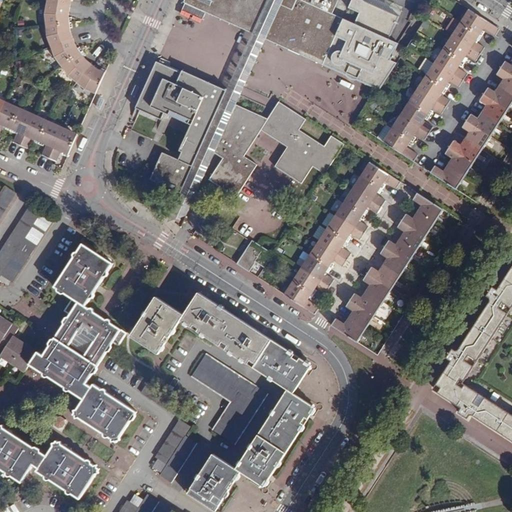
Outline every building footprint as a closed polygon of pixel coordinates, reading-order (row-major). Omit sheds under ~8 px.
[(240,96),(267,40),(283,0),(267,0),(256,27),(253,34),(226,89),(225,89),(179,194),(167,222),(188,212),(215,151),(237,101),(239,96),(240,96)] [(267,0),(184,0),(184,2),(206,12),(207,9),(249,27),(250,25),(256,27),(267,0)] [(283,0),(269,34),(276,37),(275,39),(291,47),(289,50),(323,65),(343,18),(333,14),(339,0),(283,0)] [(354,23),(343,18),(323,65),(334,71),(336,68),(347,73),(346,76),(358,81),(359,78),(370,83),(368,86),(379,91),(407,48),(389,40),(400,15),(365,0),(351,0),(348,7),(359,12),(354,23)] [(378,0),(377,5),(400,14),(402,9),(380,0),(378,0)] [(45,13),(46,25),(72,22),(71,17),(69,17),(69,13),(70,5),(47,1),(45,13)] [(203,20),(206,12),(185,3),(182,10),(203,20)] [(359,12),(348,7),(343,18),(354,23),(359,12)] [(253,34),(256,27),(250,25),(249,27),(207,9),(206,12),(253,34)] [(463,24),(482,36),(485,32),(484,30),(485,29),(495,36),(499,30),(469,10),(465,17),(467,19),(463,24)] [(48,35),(52,45),(73,38),(70,31),(71,28),(73,28),(72,22),(46,25),(48,35)] [(479,41),(482,36),(463,24),(459,31),(457,30),(453,36),(481,54),(484,48),(476,43),(477,40),(479,41)] [(276,37),(269,34),(267,40),(289,50),(291,47),(275,39),(276,37)] [(481,54),(453,36),(448,43),(450,45),(446,51),(465,63),(468,58),(467,57),(468,55),(477,60),(481,54)] [(57,56),(62,65),(83,49),(80,45),(77,47),(75,44),(73,38),(52,45),(57,56)] [(69,74),(77,81),(91,63),(86,59),(85,57),(87,54),(83,49),(62,65),(69,74)] [(440,57),(435,63),(463,81),(467,75),(458,69),(460,67),(461,68),(465,63),(446,51),(442,58),(440,57)] [(426,73),(432,61),(425,58),(419,69),(426,73)] [(511,65),(506,62),(502,68),(511,74),(511,65)] [(91,63),(77,81),(85,88),(97,93),(107,71),(101,67),(100,69),(97,68),(91,63)] [(182,73),(156,63),(136,110),(159,120),(163,113),(190,125),(178,151),(181,152),(178,160),(160,152),(148,180),(179,194),(225,89),(183,70),(182,73)] [(459,87),(463,81),(435,63),(431,69),(433,71),(429,77),(447,89),(450,85),(449,84),(450,82),(459,87)] [(511,74),(502,68),(498,75),(505,79),(500,86),(511,93),(511,74)] [(447,89),(429,77),(424,84),(422,83),(418,89),(446,107),(450,101),(442,95),(443,94),(444,95),(447,89)] [(511,93),(500,86),(496,93),(489,89),(485,95),(509,111),(511,108),(510,107),(511,103),(511,93)] [(446,107),(418,89),(414,96),(416,97),(412,104),(430,116),(434,111),(432,110),(434,108),(442,113),(446,107)] [(488,106),(483,113),(501,124),(503,121),(502,120),(506,113),(508,113),(509,111),(485,95),(481,101),(488,106)] [(6,101),(0,114),(0,134),(5,125),(7,126),(6,128),(10,130),(20,110),(12,107),(13,104),(6,101)] [(306,118),(279,101),(269,116),(237,101),(215,151),(223,157),(209,178),(236,196),(256,166),(243,157),(260,131),(286,148),(274,168),(300,185),(312,167),(324,175),(344,144),(331,135),(324,146),(300,129),(306,118)] [(402,115),(429,133),(433,127),(424,122),(426,120),(427,120),(430,116),(412,104),(408,110),(406,108),(402,115)] [(13,141),(20,145),(35,114),(27,110),(26,113),(20,110),(10,130),(15,132),(16,130),(18,131),(13,141)] [(472,115),(468,121),(492,137),(494,134),(493,133),(497,126),(499,126),(501,124),(483,113),(478,119),(472,115)] [(35,114),(20,145),(28,148),(32,137),(34,139),(33,141),(39,143),(48,123),(41,119),(42,117),(35,114)] [(395,130),(414,142),(416,138),(415,137),(416,134),(425,140),(429,133),(402,115),(397,122),(399,124),(395,130)] [(466,139),(484,150),(486,147),(485,146),(489,139),(491,139),(492,137),(468,121),(464,128),(471,132),(466,139)] [(48,123),(39,143),(43,145),(44,143),(47,144),(42,155),(49,158),(63,127),(56,123),(54,126),(48,123)] [(414,142),(395,130),(387,125),(379,138),(415,161),(419,156),(408,148),(408,146),(410,147),(414,142)] [(71,130),(63,127),(49,158),(56,161),(62,151),(63,151),(62,154),(68,157),(77,136),(70,132),(71,130)] [(482,153),(484,150),(466,139),(462,146),(455,142),(451,147),(476,163),(477,160),(476,160),(480,152),(482,153)] [(474,166),(476,163),(451,147),(447,154),(454,159),(450,165),(467,176),(468,174),(467,173),(472,165),(474,166)] [(363,175),(383,188),(386,183),(384,182),(385,180),(397,188),(401,182),(370,162),(366,168),(367,169),(363,175)] [(464,180),(467,176),(450,165),(445,172),(436,167),(432,173),(452,185),(454,184),(455,185),(459,186),(463,179),(464,180)] [(380,193),(383,188),(363,175),(359,183),(357,182),(353,188),(382,206),(385,200),(377,195),(378,192),(380,193)] [(0,215),(14,193),(3,187),(0,191),(0,215)] [(382,206),(353,188),(349,194),(350,196),(347,202),(366,214),(369,209),(368,208),(369,206),(377,212),(382,206)] [(423,205),(418,211),(435,222),(437,219),(436,218),(441,211),(438,205),(417,192),(413,199),(423,205)] [(336,214),(364,232),(368,226),(360,221),(361,219),(363,219),(366,214),(347,202),(342,209),(340,208),(336,214)] [(51,217),(29,203),(0,247),(0,274),(10,282),(51,217)] [(252,240),(254,241),(266,222),(245,208),(230,230),(250,242),(252,240)] [(404,220),(427,235),(429,232),(427,231),(432,225),(433,226),(435,222),(418,211),(414,218),(407,214),(404,220)] [(361,238),(364,232),(336,214),(332,221),(333,222),(329,228),(349,241),(352,236),(351,235),(352,233),(361,238)] [(427,235),(404,220),(399,226),(405,230),(401,237),(418,248),(420,246),(420,245),(424,238),(425,239),(427,235)] [(349,241),(329,228),(325,236),(323,235),(319,241),(347,259),(351,253),(343,247),(344,245),(346,246),(349,241)] [(386,247),(410,262),(411,259),(410,258),(415,251),(416,252),(418,248),(401,237),(397,245),(390,241),(386,247)] [(254,241),(252,240),(250,242),(237,263),(250,272),(256,262),(265,268),(273,254),(254,241)] [(343,265),(347,259),(319,241),(315,248),(316,249),(313,255),(332,267),(335,263),(333,262),(335,260),(343,265)] [(111,262),(81,244),(53,286),(72,299),(63,310),(70,315),(43,355),(14,337),(19,329),(0,316),(0,355),(25,371),(28,366),(83,400),(73,415),(80,418),(80,421),(85,425),(88,424),(116,442),(136,412),(93,385),(91,387),(85,383),(112,342),(117,345),(125,332),(83,306),(111,262)] [(410,262),(386,247),(382,253),(389,257),(384,264),(401,275),(403,272),(402,272),(406,265),(408,265),(410,262)] [(327,272),(328,273),(332,267),(313,255),(308,261),(306,261),(302,267),(331,285),(334,279),(326,274),(327,272)] [(401,275),(384,264),(380,271),(373,267),(369,273),(392,288),(394,286),(394,284),(398,278),(400,277),(401,275)] [(331,285),(302,267),(298,274),(299,275),(296,281),(315,294),(317,289),(316,288),(318,287),(326,292),(331,285)] [(367,290),(384,301),(385,299),(385,298),(389,291),(391,291),(392,288),(369,273),(365,279),(371,284),(367,290)] [(511,281),(506,278),(498,290),(493,287),(487,296),(492,300),(458,353),(453,350),(448,359),(452,362),(438,385),(443,388),(440,395),(463,409),(459,414),(469,420),(473,416),(511,440),(511,415),(464,385),(511,310),(511,281)] [(312,299),(315,294),(296,281),(292,288),(289,287),(286,294),(316,313),(320,307),(309,300),(310,298),(312,299)] [(356,293),(352,299),(375,315),(377,312),(376,311),(381,304),(382,304),(384,301),(367,290),(363,297),(356,293)] [(183,314),(155,295),(129,334),(158,352),(180,319),(288,388),(236,467),(213,453),(187,492),(216,511),(242,471),(265,486),(316,407),(293,393),(311,364),(198,291),(183,314)] [(350,317),(367,328),(369,325),(368,324),(373,317),(374,318),(375,315),(352,299),(348,306),(354,310),(350,317)] [(367,328),(350,317),(346,323),(337,318),(333,324),(354,337),(355,336),(359,339),(364,331),(365,331),(367,328)] [(268,392),(206,353),(191,375),(231,400),(212,429),(235,443),(268,392)] [(147,397),(180,418),(187,406),(154,385),(147,397)] [(160,473),(185,435),(190,427),(180,420),(154,458),(157,459),(152,468),(160,473)] [(0,469),(19,482),(31,464),(38,469),(36,471),(80,499),(98,470),(70,451),(69,448),(64,445),(62,446),(56,442),(47,456),(0,426),(0,469)] [(197,442),(185,435),(160,473),(159,476),(170,483),(197,442)] [(135,511),(143,501),(133,495),(129,502),(127,501),(119,511),(135,511)] [(146,495),(143,501),(135,511),(151,511),(158,503),(146,495)]
